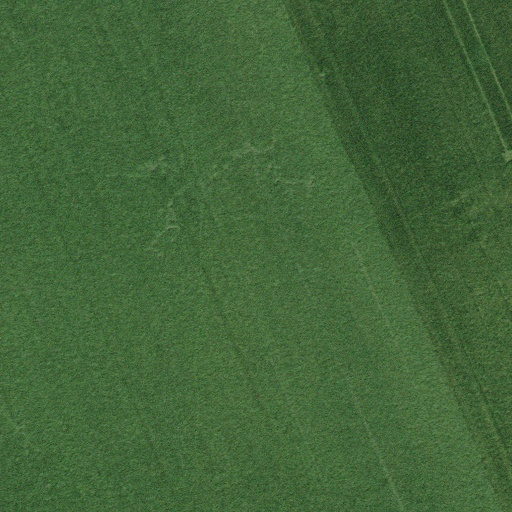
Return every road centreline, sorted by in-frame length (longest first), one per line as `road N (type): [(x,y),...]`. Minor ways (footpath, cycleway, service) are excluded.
road 1 (motorway): [(0,407),(511,402)]
road 2 (motorway): [(511,299),(0,302)]
